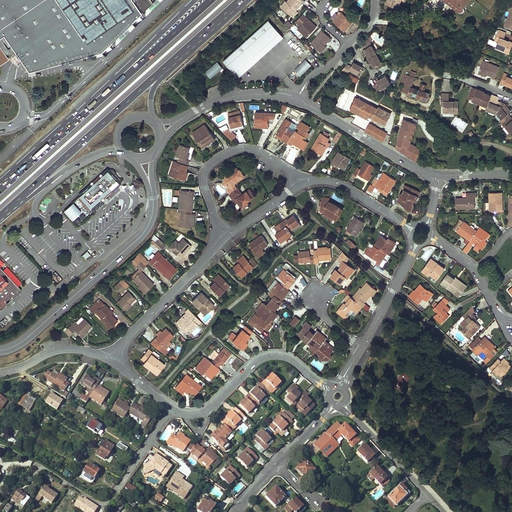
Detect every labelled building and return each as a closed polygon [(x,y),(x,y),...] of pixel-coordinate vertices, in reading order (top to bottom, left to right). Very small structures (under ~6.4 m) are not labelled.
[(0,0),(0,67),(9,61),(4,53),(8,51),(12,56),(17,53),(20,57),(29,71),(102,50),(106,54),(117,44),(113,40),(118,36),(128,26),(134,21),(137,24),(147,15),(144,12),(147,8),(155,0),(0,0)] [(280,7),(290,15),(293,11),(292,10),(294,8),(295,9),(296,10),(301,4),(300,3),(302,0),(301,0),(290,0),(289,0),(288,0),(287,2),(285,1),(280,7)] [(398,0),(388,0),(389,0),(388,0),(387,0),(385,4),(397,9),(400,2),(399,1),(398,0)] [(463,8),(463,7),(467,2),(464,0),(444,0),(459,12),(460,12),(461,13),(462,12),(463,11),(464,10),(464,9),(463,8)] [(353,22),(342,13),(339,16),(336,13),(331,19),(334,22),(343,30),(347,26),(348,28),(353,22)] [(302,24),(307,19),(303,15),(298,20),(302,24)] [(302,24),(298,29),(307,38),(315,29),(312,25),(313,24),(307,19),(302,24)] [(268,21),(224,61),(230,67),(231,65),(238,73),(247,64),(250,68),(283,37),(268,21)] [(370,38),(383,45),(387,37),(374,30),(370,38)] [(311,44),(321,53),(326,47),(325,46),(323,44),(327,40),(329,42),(332,39),(323,31),(311,44)] [(500,49),(499,51),(509,55),(511,46),(511,43),(508,42),(508,43),(505,42),(506,41),(503,40),(506,34),(499,31),(496,37),(499,39),(497,43),(496,48),(500,49)] [(377,54),(368,39),(363,45),(365,49),(365,50),(366,52),(367,53),(365,54),(368,59),(377,54)] [(306,43),(304,45),(309,52),(312,49),(306,43)] [(377,70),(384,66),(377,54),(368,59),(371,64),(373,63),(375,67),(375,66),(377,70)] [(310,65),(305,60),(295,71),(299,76),(310,65)] [(216,61),(205,73),(211,79),(222,67),(216,61)] [(346,65),(342,70),(348,73),(350,70),(360,75),(363,70),(361,69),(362,67),(354,63),(353,62),(351,67),(346,65)] [(492,75),(491,77),(491,78),(495,80),(499,68),(483,62),(478,74),(486,77),(486,76),(487,73),(492,75)] [(238,73),(231,65),(230,67),(240,78),(250,68),(247,64),(238,73)] [(379,83),(373,87),(380,91),(381,90),(383,89),(382,88),(386,86),(391,83),(386,74),(381,77),(381,79),(377,81),(379,83)] [(504,74),(500,82),(504,83),(503,84),(507,86),(511,87),(511,79),(506,77),(507,75),(504,74)] [(411,87),(409,93),(426,100),(429,93),(424,92),(427,85),(422,84),(420,89),(412,86),(415,77),(409,75),(408,75),(404,84),(411,87)] [(402,91),(409,93),(411,87),(404,84),(402,91)] [(480,104),(484,94),(482,93),(482,94),(480,93),(481,91),(477,90),(473,88),(468,99),(480,104)] [(449,94),(441,94),(441,102),(443,102),(443,106),(443,112),(449,112),(449,114),(458,114),(458,102),(454,102),(454,103),(452,103),(452,102),(449,102),(449,94)] [(492,104),(495,97),(491,96),(491,97),(488,95),(484,94),(480,104),(487,107),(489,103),(492,104)] [(369,116),(372,117),(385,124),(391,114),(377,107),(377,108),(356,97),(350,109),(368,118),(369,116)] [(498,102),(498,101),(499,99),(495,97),(492,104),(489,103),(487,107),(486,109),(497,114),(499,107),(498,107),(499,105),(497,104),(498,102)] [(504,105),(500,103),(499,105),(498,107),(499,107),(497,114),(498,114),(501,119),(500,120),(502,123),(510,118),(508,115),(510,112),(504,105)] [(287,106),(283,105),(279,111),(283,113),(287,106)] [(228,114),(232,127),(244,124),(242,114),(241,111),(232,113),(228,114)] [(274,119),(275,114),(255,113),(254,127),(269,128),(269,123),(268,123),(268,118),(274,119)] [(511,120),(510,118),(502,123),(510,133),(511,132),(511,120)] [(282,140),(287,143),(298,126),(286,119),(277,135),(283,139),(282,140)] [(395,148),(415,160),(420,150),(421,148),(410,144),(417,124),(403,119),(395,148)] [(298,126),(287,143),(291,145),(292,143),(294,141),(301,145),(304,140),(303,139),(305,136),(310,128),(300,122),(298,126)] [(366,131),(383,141),(387,133),(370,123),(366,131)] [(206,142),(213,137),(205,125),(193,133),(202,148),(208,144),(206,142)] [(230,128),(223,132),(232,141),(236,136),(231,131),(230,128)] [(325,146),(328,147),(330,144),(325,140),(327,137),(321,134),(311,149),(316,152),(317,150),(321,152),(325,146)] [(177,162),(189,166),(190,161),(187,160),(191,148),(180,145),(176,157),(179,157),(177,162)] [(322,156),(328,147),(325,146),(321,152),(317,150),(316,152),(322,156)] [(345,170),(351,159),(338,152),(330,164),(333,166),(335,164),(345,170)] [(423,163),(430,166),(437,156),(428,153),(423,163)] [(177,162),(174,161),(169,175),(184,180),(187,173),(189,166),(177,162)] [(370,174),(374,167),(365,162),(361,169),(358,167),(353,176),(356,178),(357,174),(366,180),(370,174)] [(230,194),(238,188),(235,184),(235,183),(243,178),(242,176),(242,174),(240,171),(238,171),(236,168),(232,171),(232,172),(226,176),(224,184),(228,186),(229,188),(228,188),(228,190),(230,194)] [(108,170),(84,192),(79,196),(90,208),(95,204),(119,183),(118,182),(121,179),(118,176),(119,175),(120,174),(119,174),(119,173),(118,173),(117,174),(112,169),(109,172),(108,170)] [(380,187),(389,193),(397,181),(387,175),(382,183),(379,181),(375,187),(378,189),(380,187)] [(402,193),(397,201),(411,211),(414,204),(413,204),(415,200),(416,200),(420,192),(405,185),(403,190),(405,190),(403,194),(402,193)] [(387,196),(389,193),(380,187),(378,189),(383,193),(387,196)] [(243,195),(238,188),(230,194),(229,194),(232,198),(234,196),(238,203),(242,208),(249,204),(247,202),(255,197),(250,190),(243,195)] [(179,209),(193,210),(194,191),(180,190),(179,209)] [(490,212),(500,211),(499,201),(502,201),(502,192),(489,192),(490,202),(490,210),(490,212)] [(470,198),(466,198),(456,198),(456,209),(475,208),(474,198),(470,198)] [(327,202),(322,201),(321,212),(324,212),(326,213),(333,218),(337,220),(342,213),(338,211),(340,208),(330,202),(327,202)] [(81,211),(73,203),(65,210),(72,219),(81,211)] [(86,209),(74,221),(78,225),(90,212),(86,209)] [(179,209),(178,209),(178,212),(181,212),(180,227),(191,227),(192,213),(193,210),(179,209)] [(287,218),(283,221),(291,232),(293,230),(292,228),(300,223),(294,215),(288,220),(287,218)] [(355,217),(347,231),(356,236),(364,223),(355,217)] [(453,229),(457,231),(463,223),(459,220),(453,229)] [(291,232),(283,221),(274,227),(278,233),(276,234),(281,242),(292,234),(291,232)] [(470,240),(476,231),(463,222),(463,223),(457,231),(456,232),(469,241),(470,240)] [(490,235),(480,227),(476,231),(470,240),(474,243),(475,241),(477,243),(476,244),(476,245),(480,247),(483,247),(487,242),(485,241),(483,239),(484,238),(487,239),(490,235)] [(255,242),(250,246),(255,254),(256,253),(258,257),(264,253),(261,250),(268,245),(262,235),(254,241),(255,242)] [(381,235),(374,246),(387,253),(389,255),(392,251),(391,250),(392,247),(393,248),(397,243),(389,238),(388,239),(381,235)] [(155,243),(158,246),(162,249),(165,246),(158,239),(155,243)] [(173,244),(169,248),(180,259),(191,246),(183,239),(176,247),(173,244)] [(474,243),(470,240),(469,241),(463,250),(466,252),(467,253),(472,246),(471,245),(474,243)] [(387,253),(374,246),(372,249),(369,247),(365,253),(378,261),(378,260),(382,262),(387,253)] [(314,256),(315,264),(319,263),(319,260),(325,259),(325,260),(331,260),(332,258),(331,249),(328,249),(327,248),(318,248),(318,251),(314,251),(314,256)] [(86,260),(91,256),(86,251),(82,256),(86,260)] [(310,264),(315,264),(314,256),(310,256),(309,251),(299,252),(299,256),(299,257),(299,262),(300,263),(310,262),(310,264)] [(158,267),(165,274),(173,265),(158,252),(149,261),(153,265),(154,263),(158,267)] [(349,258),(342,252),(338,258),(342,261),(340,264),(342,266),(338,271),(336,270),(331,277),(341,284),(346,278),(348,279),(351,274),(349,273),(352,269),(345,263),(349,258)] [(131,261),(136,266),(141,261),(136,256),(131,261)] [(253,267),(245,258),(240,263),(234,268),(242,277),(253,267)] [(423,272),(427,274),(428,272),(431,274),(437,279),(444,269),(438,264),(437,266),(430,260),(427,265),(428,266),(423,272)] [(141,271),(146,266),(145,265),(141,261),(136,266),(141,271)] [(164,275),(165,274),(158,267),(154,263),(153,265),(164,275)] [(2,268),(0,269),(0,307),(1,309),(22,290),(2,268)] [(284,281),(282,285),(288,290),(296,279),(285,270),(279,277),(284,281)] [(154,285),(141,271),(133,279),(140,285),(146,292),(154,285)] [(447,274),(441,283),(459,297),(465,288),(454,281),(455,280),(447,274)] [(229,286),(221,277),(215,282),(210,287),(219,296),(229,286)] [(456,278),(455,280),(454,281),(465,288),(467,286),(456,278)] [(123,279),(119,283),(115,287),(121,293),(125,289),(129,285),(123,279)] [(282,301),(289,291),(288,290),(282,285),(278,282),(271,292),(272,293),(282,301)] [(362,306),(363,307),(366,304),(363,302),(369,295),(371,297),(377,291),(367,283),(362,290),(360,289),(353,298),(362,306)] [(146,292),(140,285),(138,288),(144,294),(146,292)] [(416,292),(411,297),(418,303),(423,297),(427,301),(433,294),(429,291),(428,292),(421,285),(416,292)] [(135,299),(128,292),(118,302),(126,311),(131,306),(130,304),(135,299)] [(200,306),(207,314),(214,306),(201,293),(192,302),(198,308),(200,306)] [(284,302),(282,301),(272,293),(269,295),(273,298),(267,305),(275,311),(280,305),(281,306),(284,302)] [(353,298),(348,295),(344,300),(347,302),(346,304),(347,305),(345,307),(343,304),(341,307),(341,308),(338,312),(342,316),(344,314),(345,315),(348,312),(349,313),(352,309),(357,313),(362,306),(353,298)] [(105,320),(112,327),(118,321),(111,315),(109,312),(111,310),(100,299),(89,308),(94,314),(96,312),(102,318),(101,319),(104,322),(105,320)] [(419,304),(425,309),(429,304),(423,299),(419,304)] [(450,310),(446,305),(442,301),(434,308),(438,312),(437,313),(434,316),(441,324),(449,316),(446,313),(450,310)] [(275,311),(267,305),(265,303),(263,304),(262,303),(256,310),(258,312),(257,313),(269,323),(273,318),(274,319),(278,314),(275,311)] [(205,315),(207,314),(200,306),(198,308),(205,315)] [(467,320),(466,320),(469,323),(466,326),(462,330),(465,333),(464,334),(469,339),(481,326),(476,322),(473,319),(475,317),(476,316),(472,313),(473,313),(475,312),(474,309),(472,307),(471,307),(468,311),(464,315),(463,316),(467,320)] [(188,329),(191,332),(199,324),(197,323),(200,320),(194,313),(190,317),(186,313),(176,324),(182,330),(184,332),(185,333),(188,329)] [(268,331),(273,326),(269,323),(268,325),(255,315),(248,323),(254,328),(255,326),(262,332),(265,329),(268,331)] [(86,332),(92,326),(84,318),(84,319),(82,317),(76,322),(75,321),(68,328),(64,331),(69,336),(72,333),(75,330),(81,336),(86,331),(86,332)] [(294,327),(300,320),(296,317),(290,324),(294,327)] [(109,330),(112,327),(105,320),(104,322),(103,323),(109,330)] [(308,342),(314,334),(309,330),(312,326),(306,321),(302,325),(303,326),(297,334),(302,338),(308,342)] [(191,333),(195,337),(203,329),(198,325),(191,333)] [(168,351),(166,349),(164,346),(168,342),(174,336),(166,329),(162,333),(162,334),(159,337),(158,336),(155,338),(151,343),(165,354),(168,351)] [(240,348),(245,341),(250,335),(242,329),(237,336),(230,331),(227,335),(230,337),(228,339),(240,348)] [(327,339),(317,330),(314,334),(308,342),(307,342),(312,346),(310,349),(315,353),(316,352),(318,349),(325,341),(327,339)] [(481,340),(478,337),(469,346),(473,349),(472,350),(478,355),(483,351),(487,355),(488,356),(484,361),(486,363),(494,355),(491,352),(495,347),(489,341),(485,337),(482,340),(481,340)] [(318,349),(319,354),(320,361),(331,359),(330,352),(333,348),(325,341),(318,349)] [(232,354),(224,347),(221,351),(229,358),(232,354)] [(151,354),(157,359),(158,357),(148,349),(140,358),(145,362),(151,354)] [(211,363),(218,368),(220,365),(222,366),(229,358),(221,351),(219,354),(214,350),(210,356),(214,360),(211,363)] [(151,367),(158,373),(164,365),(157,359),(151,354),(145,362),(143,364),(149,369),(151,367)] [(211,363),(204,357),(195,369),(202,375),(203,373),(210,379),(215,373),(216,373),(219,369),(218,368),(211,363)] [(508,364),(503,359),(501,361),(498,358),(490,367),(501,378),(511,367),(508,364)] [(59,377),(57,376),(53,373),(47,381),(64,391),(69,383),(66,381),(67,379),(60,375),(59,377)] [(98,386),(99,383),(93,380),(86,375),(81,384),(86,388),(93,393),(98,386)] [(188,388),(193,393),(195,394),(198,391),(199,392),(200,390),(199,390),(202,387),(198,383),(200,380),(196,377),(193,380),(186,375),(175,388),(182,394),(185,391),(186,389),(188,388)] [(262,386),(270,394),(271,394),(281,383),(273,375),(262,386)] [(26,388),(31,391),(36,383),(31,379),(30,381),(31,381),(26,388)] [(250,395),(259,404),(265,397),(266,398),(270,394),(262,386),(260,384),(256,388),(257,389),(250,395)] [(286,399),(287,400),(292,405),(299,397),(297,395),(298,394),(296,392),(298,389),(294,385),(287,392),(291,395),(286,399)] [(101,388),(98,386),(93,393),(90,398),(101,405),(109,394),(100,389),(101,388)] [(90,398),(93,393),(86,388),(85,390),(90,393),(87,398),(89,399),(90,398)] [(27,395),(22,392),(16,401),(21,404),(27,395)] [(309,396),(305,392),(301,396),(299,397),(292,405),(293,407),(296,405),(297,406),(303,412),(302,413),(305,416),(314,407),(311,403),(310,404),(307,402),(309,400),(307,398),(309,396)] [(44,403),(57,411),(63,401),(51,393),(44,403)] [(250,395),(249,394),(245,399),(246,399),(240,406),(249,414),(254,408),(255,409),(259,404),(250,395)] [(80,399),(87,403),(89,399),(87,398),(83,395),(80,399)] [(112,411),(124,419),(128,413),(130,409),(126,407),(123,405),(122,406),(117,402),(112,411)] [(139,407),(134,404),(130,409),(128,413),(143,422),(141,425),(145,428),(152,418),(148,415),(149,414),(142,409),(139,407)] [(83,409),(79,407),(77,411),(83,415),(86,411),(83,409)] [(225,418),(221,423),(224,425),(231,433),(236,428),(235,428),(245,418),(236,409),(232,413),(231,412),(228,415),(229,416),(226,419),(225,418)] [(295,418),(289,412),(285,415),(292,421),(295,418)] [(293,422),(292,421),(285,415),(282,413),(278,417),(279,418),(273,424),(280,431),(281,432),(285,429),(288,426),(288,427),(293,422)] [(94,421),(88,430),(97,435),(102,427),(94,421)] [(224,441),(232,433),(231,433),(224,425),(215,435),(214,434),(211,437),(226,451),(230,446),(224,441)] [(332,440),(335,443),(337,441),(336,441),(341,436),(352,447),(360,440),(345,425),(341,428),(338,425),(334,428),(333,427),(327,434),(325,437),(330,442),(332,440)] [(281,432),(280,431),(278,433),(282,437),(288,431),(285,429),(281,432)] [(271,440),(263,432),(258,437),(258,438),(255,441),(265,451),(269,447),(267,445),(271,440)] [(191,442),(179,435),(177,439),(172,436),(166,444),(171,447),(172,445),(184,453),(191,442)] [(231,435),(224,441),(227,443),(233,437),(231,435)] [(322,450),(330,442),(325,437),(324,438),(323,437),(316,444),(322,450)] [(114,447),(106,442),(97,456),(104,460),(106,457),(108,458),(114,447)] [(326,457),(336,448),(330,442),(322,450),(321,451),(326,457)] [(116,447),(125,453),(127,448),(119,443),(116,447)] [(191,453),(190,453),(198,461),(200,459),(209,468),(218,459),(208,449),(205,453),(196,445),(195,447),(191,453)] [(374,456),(364,445),(357,451),(367,462),(374,456)] [(258,458),(247,448),(243,452),(244,453),(238,460),(247,468),(253,462),(254,463),(258,458)] [(168,463),(155,454),(152,458),(154,460),(153,461),(143,465),(144,467),(143,467),(146,474),(154,470),(165,477),(172,467),(168,464),(168,463)] [(315,470),(305,460),(296,469),(306,479),(315,470)] [(99,471),(89,465),(81,477),(91,483),(99,471)] [(241,476),(230,466),(226,471),(227,472),(221,478),(229,486),(235,480),(236,481),(241,476)] [(387,478),(376,467),(369,474),(380,485),(382,483),(387,478)] [(174,488),(171,491),(184,500),(192,488),(184,482),(182,485),(180,483),(184,478),(177,473),(169,484),(174,488)] [(388,498),(396,506),(409,493),(401,483),(398,486),(399,488),(388,498)] [(133,494),(136,489),(129,484),(125,488),(133,494)] [(73,498),(77,492),(69,487),(65,493),(73,498)] [(44,488),(36,499),(39,501),(42,497),(51,503),(57,496),(44,488)] [(275,507),(285,498),(281,494),(282,493),(276,488),(266,497),(275,507)] [(19,505),(26,495),(22,493),(19,490),(14,496),(12,499),(19,505)] [(77,506),(82,509),(86,511),(102,511),(104,511),(100,508),(100,507),(77,492),(72,500),(71,499),(69,502),(74,505),(77,500),(80,502),(77,506)] [(157,493),(153,499),(160,504),(164,497),(157,493)] [(211,501),(205,497),(203,501),(204,501),(197,511),(212,511),(216,507),(211,504),(211,503),(211,502),(211,501)] [(302,511),(305,509),(295,498),(288,505),(293,510),(294,511),(302,511)] [(393,508),(396,506),(388,498),(386,500),(393,508)]
